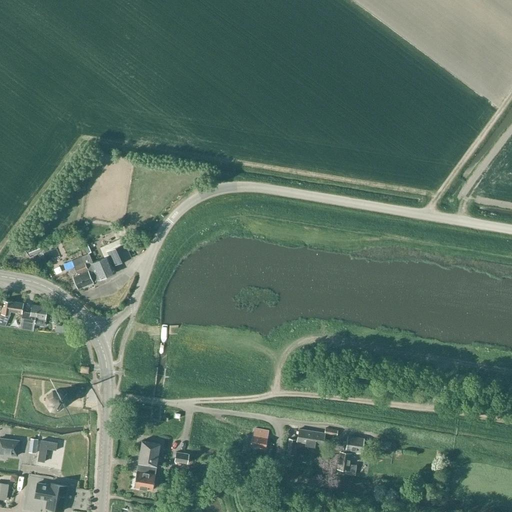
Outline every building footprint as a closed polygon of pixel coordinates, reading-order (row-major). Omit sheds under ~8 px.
[(113,266),(131,258),(122,238),(100,248),(104,257),(93,262),(89,253),(72,261),(77,274),(75,274),(76,276),(73,277),(78,289),(116,272),(113,266)] [(38,246),(27,250),(30,256),(41,251),(38,246)] [(22,314),(24,304),(8,301),(8,304),(2,303),(1,310),(0,315),(0,324),(5,326),(12,312),(22,314)] [(45,320),(46,307),(33,305),(32,313),(23,311),(21,323),(20,328),(33,330),(34,325),(35,319),(45,320)] [(64,406),(65,400),(62,395),(57,392),(53,392),(47,397),(46,404),(51,410),(58,411),(64,406)] [(252,446),(265,449),(268,431),(255,428),(252,446)] [(337,435),(337,431),(325,429),(325,433),(314,431),(299,429),(297,442),(312,444),(313,440),(323,441),(325,433),(337,435)] [(361,451),(363,440),(349,437),(347,444),(344,444),(343,453),(340,452),(337,468),(345,470),(344,475),(354,477),(356,466),(348,465),(351,454),(348,454),(349,449),(361,451)] [(0,438),(0,453),(17,456),(19,441),(0,438)] [(295,439),(292,439),(289,439),(287,454),(293,455),(295,439)] [(391,442),(376,439),(374,448),(389,450),(391,442)] [(58,444),(42,441),(37,461),(45,463),(47,450),(56,451),(58,444)] [(160,444),(142,441),(138,463),(144,464),(144,469),(138,468),(138,471),(137,471),(134,487),(153,490),(160,444)] [(189,454),(176,452),(174,461),(188,463),(189,454)] [(0,498),(6,500),(7,498),(9,484),(0,483),(0,498)] [(37,483),(35,497),(47,500),(46,508),(63,511),(68,486),(50,483),(50,485),(37,483)]
